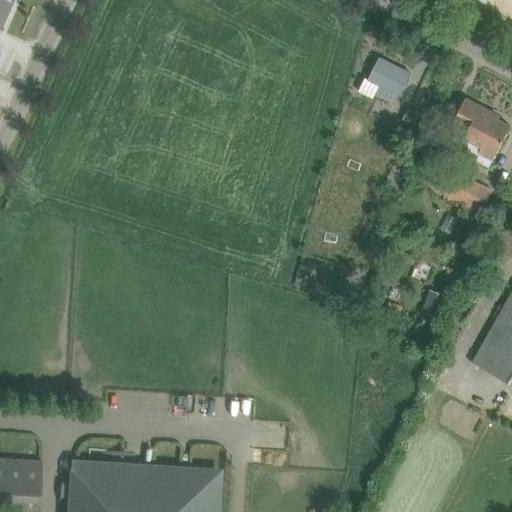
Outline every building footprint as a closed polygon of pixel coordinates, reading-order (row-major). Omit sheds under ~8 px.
[(12,0),(0,0),(0,26),(1,26),(12,0)] [(400,95),(411,74),(380,58),(369,80),(400,95)] [(466,99),(453,124),(468,132),(459,149),(477,158),(474,164),(488,171),(511,127),(480,111),(482,108),(466,99)] [(413,127),(421,112),(409,107),(402,121),(413,127)] [(439,163),(427,187),(481,215),(483,209),(492,191),(439,163)] [(437,317),(445,295),(430,289),(422,312),(437,317)] [(511,293),(474,361),(511,382),(511,293)] [(463,404),(457,415),(476,427),(483,416),(463,404)] [(0,511),(38,511),(41,462),(0,459),(0,511)] [(218,511),(222,469),(78,460),(74,511),(218,511)]
